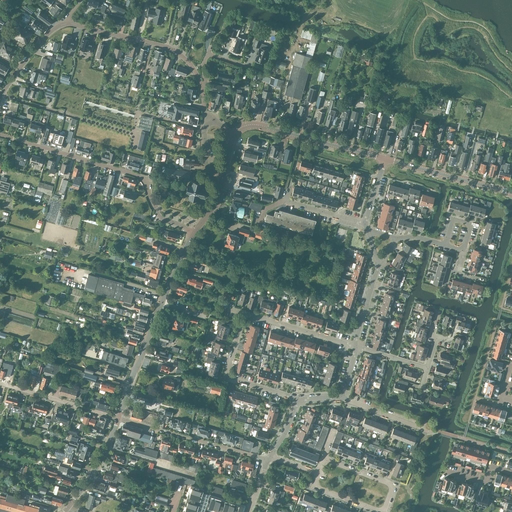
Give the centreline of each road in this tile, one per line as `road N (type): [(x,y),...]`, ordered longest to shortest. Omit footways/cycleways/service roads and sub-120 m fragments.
road 1 (residential): [(193,232),(154,213),(140,177),(0,134)]
road 2 (tertiary): [(118,418),(193,232)]
road 3 (residential): [(201,89),(183,56),(166,46),(67,23)]
road 4 (tertiary): [(384,159),(260,125),(233,135)]
road 5 (residential): [(118,418),(268,458)]
road 6 (residential): [(297,399),(226,377),(244,313)]
road 7 (tertiary): [(511,193),(384,159)]
road 8 (residential): [(0,384),(118,418)]
